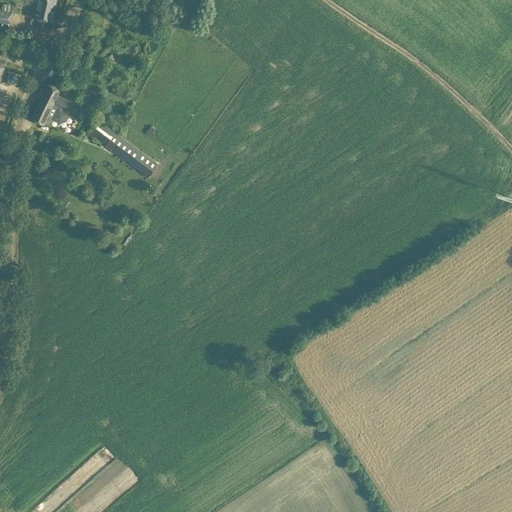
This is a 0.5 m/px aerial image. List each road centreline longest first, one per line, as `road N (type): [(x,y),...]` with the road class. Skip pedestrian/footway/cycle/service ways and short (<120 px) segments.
road 1 (tertiary): [(76,0),(18,121),(8,165),(11,311),(0,380)]
road 2 (track): [(331,0),(414,60),(511,151)]
